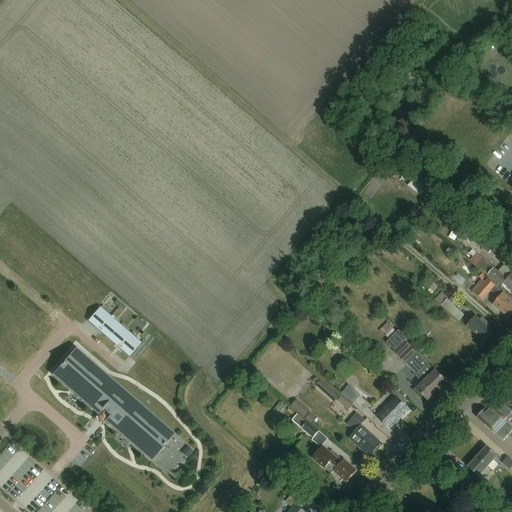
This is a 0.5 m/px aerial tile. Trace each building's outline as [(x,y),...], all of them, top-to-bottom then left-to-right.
[(477,266),(483,259),(476,253),(470,260),(477,266)] [(477,266),(501,286),(504,284),(511,290),(511,274),(508,279),(484,258),(483,259),(477,266)] [(482,279),(472,291),(482,299),(490,291),(498,298),(493,304),(509,318),(511,314),(511,300),(481,274),(479,277),(482,279)] [(433,301),(459,322),(464,315),(451,305),(454,302),(441,292),(433,301)] [(99,330),(110,317),(100,308),(88,321),(95,327),(99,330)] [(486,342),(495,332),(488,326),(490,324),(482,318),(481,320),(476,316),(467,326),(486,342)] [(109,339),(120,326),(110,317),(99,330),(102,333),(109,339)] [(396,332),(388,323),(381,329),(389,338),(396,332)] [(431,332),(422,323),(417,328),(427,337),(431,332)] [(119,348),(130,334),(120,326),(109,339),(115,345),(119,348)] [(396,333),(386,343),(394,351),(393,352),(405,363),(424,382),(417,389),(428,400),(446,380),(435,370),(434,370),(415,352),(396,333)] [(129,357),(140,343),(130,334),(119,348),(122,351),(129,357)] [(106,421),(151,460),(173,435),(76,350),(53,375),(97,413),(99,414),(102,410),(110,417),(106,421)] [(341,391),(346,385),(337,378),(333,383),(341,391)] [(338,397),(320,381),(316,386),(334,402),(338,397)] [(360,395),(348,385),(340,394),(352,405),(360,395)] [(395,396),(376,416),(390,430),(410,409),(405,404),(407,401),(394,388),(391,392),(395,396)] [(483,409),(476,418),(502,441),(503,441),(503,440),(511,429),(511,428),(506,423),(511,416),(511,411),(495,396),(488,404),(489,404),(484,410),(483,409)] [(310,411),(296,400),(291,406),(305,418),(310,411)] [(279,414),(286,406),(281,401),(274,409),(279,414)] [(316,418),(310,413),(305,419),(312,424),(316,418)] [(369,456),(381,443),(361,425),(365,421),(356,413),(346,424),(354,431),(349,438),(369,456)] [(319,432),(307,422),(302,429),(313,438),(319,432)] [(323,446),(312,458),(331,474),(333,471),(346,482),(356,470),(332,450),(330,452),(323,446)] [(487,447),(478,457),(488,466),(497,456),(487,447)] [(478,457),(469,467),(479,476),(488,466),(478,457)] [(510,470),(511,467),(511,461),(507,457),(502,463),(510,470)] [(494,485),(488,492),(492,495),(498,488),(494,485)] [(305,511),(297,505),(301,501),(292,493),(285,501),(294,509),(291,511),(305,511)]
